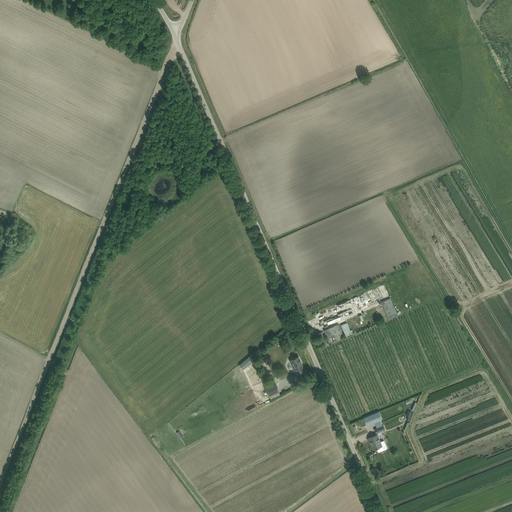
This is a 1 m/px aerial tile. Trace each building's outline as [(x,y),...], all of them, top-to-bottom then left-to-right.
[(384,284),(314,314),(313,315),(318,327),(389,296),(384,284)] [(396,312),(390,298),(381,301),(387,316),(396,312)] [(349,338),(356,335),(351,323),(344,326),(349,338)] [(343,336),(338,324),(323,330),(328,342),(343,336)] [(322,332),(318,333),(323,345),(327,344),(322,332)] [(298,356),(290,359),(297,375),(305,372),(298,356)] [(276,384),(265,389),(268,396),(279,391),(276,384)] [(274,400),(284,396),(282,390),(272,395),(274,400)] [(378,411),(363,417),(366,425),(381,419),(378,411)] [(381,446),(376,434),(368,437),(373,449),(381,446)]
